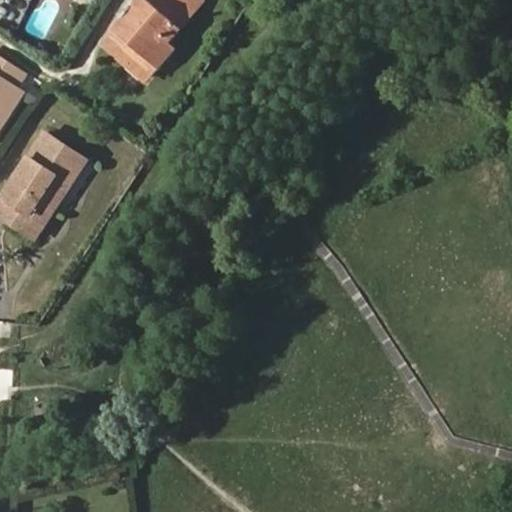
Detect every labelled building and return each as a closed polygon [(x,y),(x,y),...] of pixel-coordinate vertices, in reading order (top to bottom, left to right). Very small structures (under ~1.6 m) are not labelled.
[(135,23),(128,17),(117,28),(120,30),(106,45),(144,77),(157,76),(176,54),(175,40),(197,17),(178,0),(154,0),(153,2),(150,0),(143,0),(136,8),(143,14),(135,23)] [(204,0),(178,0),(197,17),(209,4),(204,0)] [(136,8),(128,17),(135,23),(143,14),(136,8)] [(30,73),(0,52),(0,133),(30,87),(24,83),(30,73)] [(3,206),(35,228),(68,179),(77,185),(95,157),(53,129),(3,206)] [(68,179),(35,228),(45,234),(77,185),(68,179)]
